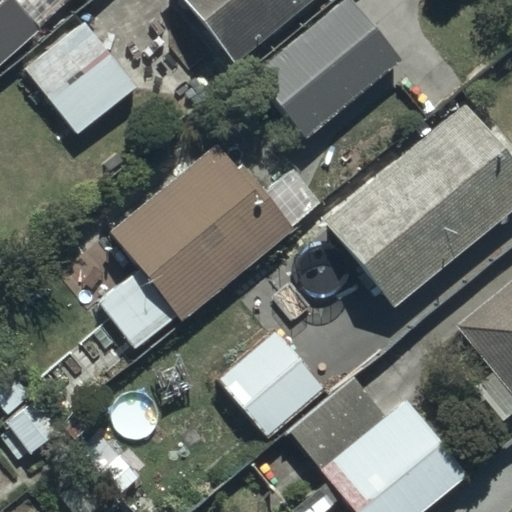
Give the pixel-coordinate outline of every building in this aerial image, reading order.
[(0,0),(0,44),(37,11),(26,0),(0,0)] [(196,0),(240,53),(304,0),(196,0)] [(366,0),(321,0),(250,59),(307,127),(405,46),(366,0)] [(84,8),(19,62),(75,129),(140,75),(84,8)] [(511,192),(511,144),(464,87),(321,205),(392,291),(511,192)] [(134,268),(93,301),(131,348),(172,316),(176,321),(288,230),(213,137),(101,226),(134,268)] [(511,294),(458,337),(498,386),(479,401),(507,435),(511,430),(511,294)] [(278,316),(216,366),(267,429),(329,379),(278,316)] [(63,396),(83,420),(131,378),(111,354),(63,396)] [(406,385),(317,455),(362,511),(404,511),(468,462),(406,385)]
